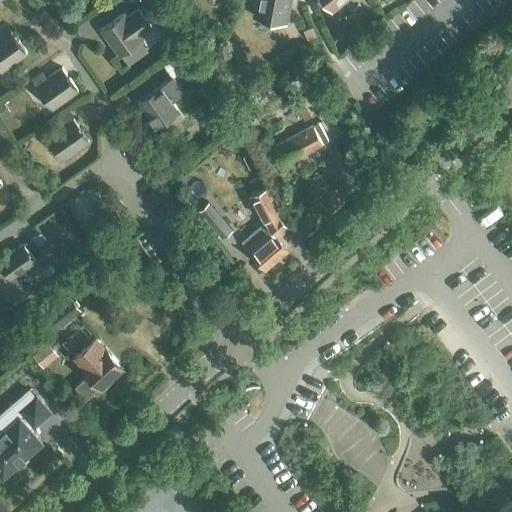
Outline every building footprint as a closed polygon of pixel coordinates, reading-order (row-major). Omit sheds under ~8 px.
[(257,0),(254,15),(286,21),(290,0),(257,0)] [(324,0),(332,9),(343,0),(324,0)] [(140,35),(153,26),(138,6),(126,15),(124,12),(101,28),(120,54),(143,38),(140,35)] [(303,29),(307,38),(316,35),(313,26),(303,29)] [(0,38),(0,71),(26,53),(10,31),(0,38)] [(35,87),(51,109),(77,91),(61,68),(35,87)] [(138,100),(157,126),(179,110),(172,100),(184,92),(173,76),(138,100)] [(46,137),(62,159),(88,140),(72,118),(46,137)] [(274,146),(283,163),(328,139),(319,122),(274,146)] [(245,245),(265,268),(288,247),(278,235),(288,226),(276,211),(279,208),(267,185),(250,194),(264,221),(248,235),(251,239),(245,245)] [(199,209),(223,238),(232,230),(208,201),(199,209)] [(0,258),(0,264),(9,277),(34,260),(22,243),(0,258)] [(68,297),(42,318),(54,331),(80,310),(68,297)] [(104,346),(96,337),(74,356),(82,366),(101,387),(123,367),(104,346)] [(34,355),(43,365),(57,354),(48,343),(34,355)] [(0,472),(3,475),(42,441),(29,426),(33,423),(34,425),(50,410),(36,394),(34,395),(29,388),(0,413),(0,472)] [(511,511),(511,501),(511,500),(498,510),(500,511),(498,511),(511,511)]
